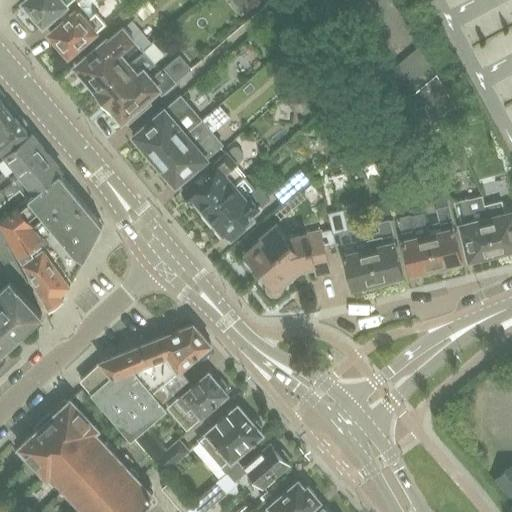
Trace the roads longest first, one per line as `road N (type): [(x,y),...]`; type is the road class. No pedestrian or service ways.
road 1 (residential): [(0,409),(156,264)]
road 2 (tertiary): [(365,423),(454,348),(511,312)]
road 3 (secondary): [(229,325),(338,429)]
road 4 (secondary): [(0,58),(97,170)]
road 5 (secondary): [(349,404),(229,325)]
